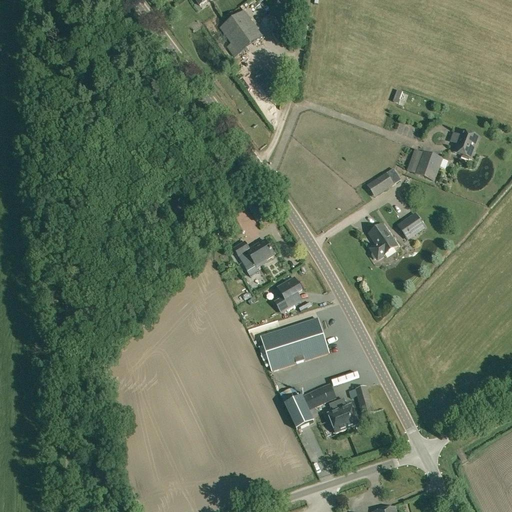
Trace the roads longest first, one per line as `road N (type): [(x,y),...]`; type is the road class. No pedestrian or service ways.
road 1 (tertiary): [(425,453),(274,184),(135,0)]
road 2 (unclassified): [(252,511),(425,453)]
